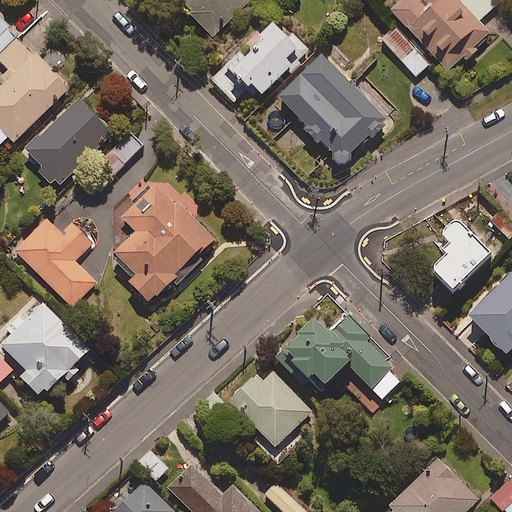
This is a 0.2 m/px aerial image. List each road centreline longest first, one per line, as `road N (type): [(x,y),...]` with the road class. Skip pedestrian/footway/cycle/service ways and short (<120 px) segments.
road 1 (tertiary): [(321,241),(21,511)]
road 2 (tertiary): [(82,0),(280,191),(321,241)]
road 3 (residential): [(321,241),(511,436)]
road 4 (tertiary): [(511,132),(321,241)]
